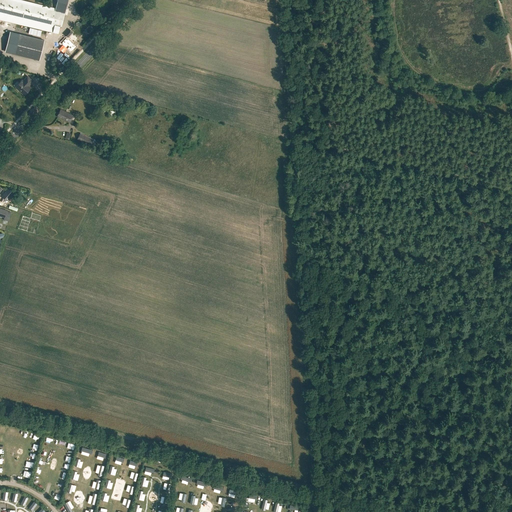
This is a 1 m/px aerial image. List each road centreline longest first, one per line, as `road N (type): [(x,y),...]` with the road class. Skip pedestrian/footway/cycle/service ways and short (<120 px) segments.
road 1 (track): [(280,0),(312,489)]
road 2 (unclassified): [(312,489),(0,402)]
road 3 (track): [(511,187),(290,137)]
road 4 (tertiary): [(0,150),(139,0)]
